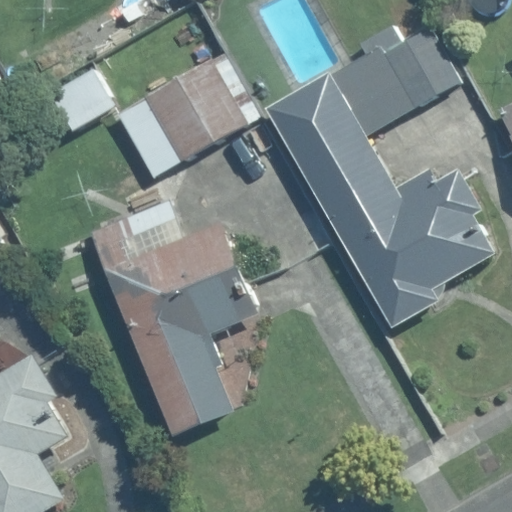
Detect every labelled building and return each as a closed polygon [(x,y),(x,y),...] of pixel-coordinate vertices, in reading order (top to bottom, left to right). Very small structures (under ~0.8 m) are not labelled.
[(382,47),(271,110),(394,326),(451,293),(445,282),(496,253),(477,220),(489,213),(466,172),(446,184),(438,170),(404,189),(375,137),(469,83),(438,29),(388,57),(382,47)] [(162,178),(204,152),(254,122),(216,60),(124,115),(162,178)] [(80,133),(86,129),(122,107),(105,81),(63,106),(80,133)] [(98,230),(112,264),(181,433),(240,409),(222,363),(233,359),(221,331),(263,313),(227,224),(192,239),(175,198),(98,230)] [(0,247),(11,240),(0,222),(0,247)] [(34,359),(25,364),(10,339),(0,344),(0,511),(44,511),(69,497),(45,457),(74,439),(80,435),(49,384),(34,359)]
